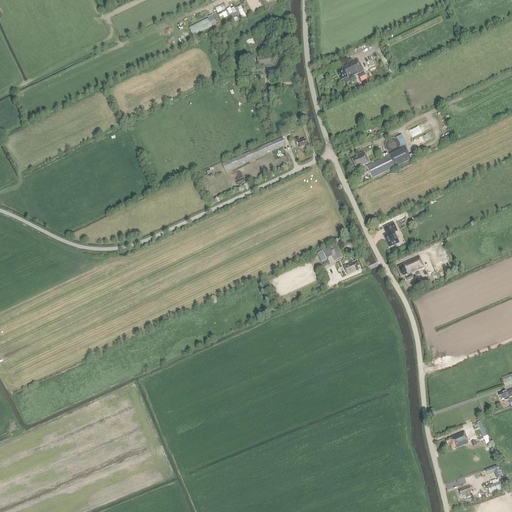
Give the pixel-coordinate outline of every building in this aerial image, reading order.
[(218,13),(227,8),(224,3),(215,7),(218,13)] [(243,18),(246,17),(241,5),(231,9),(231,8),(219,14),(221,19),(229,15),(229,16),(240,11),(243,18)] [(214,16),(189,26),(193,36),(218,26),(214,16)] [(223,23),(225,27),(234,22),(233,19),(223,23)] [(275,64),(277,63),(275,54),(256,57),(258,67),(265,66),(266,69),(268,80),(281,78),(281,77),(285,76),(284,70),(286,70),(285,66),(280,67),(280,66),(275,67),(275,64)] [(394,72),(386,54),(380,57),(388,75),(394,72)] [(348,78),(363,71),(360,64),(359,64),(357,60),(343,67),(343,68),(337,71),(341,80),(345,78),(347,84),(350,82),(348,78)] [(361,82),(367,79),(364,73),(358,76),(361,82)] [(257,97),(267,93),(265,87),(255,90),(257,97)] [(222,164),(225,172),(285,145),(282,138),(287,136),(286,133),(281,135),(282,137),(255,150),(222,164)] [(385,145),(386,147),(387,149),(389,151),(391,151),(394,151),(396,151),(398,149),(399,148),(400,145),(400,143),(399,141),(398,139),(396,137),(394,137),(392,137),(389,137),(387,139),(386,140),(385,143),(385,145)] [(303,148),(307,146),(305,140),(300,142),(299,138),(295,139),(297,143),(298,143),(300,149),(301,148),(301,149),(303,148)] [(372,178),(395,166),(396,167),(411,159),(414,158),(413,155),(410,156),(406,148),(390,156),(390,155),(366,167),(372,178)] [(386,157),(382,149),(378,151),(381,159),(386,157)] [(356,158),(352,160),(356,169),(359,167),(361,171),(364,169),(363,166),(369,163),(364,152),(355,156),(356,158)] [(426,206),(410,212),(414,220),(429,213),(426,206)] [(389,247),(398,243),(394,233),(397,231),(393,223),(383,228),(387,235),(384,236),(389,247)] [(325,257),(326,259),(332,256),(335,262),(342,258),(336,245),(328,249),(329,249),(323,252),(322,252),(317,254),(320,259),(325,257)] [(403,265),(398,267),(402,277),(407,275),(408,276),(424,269),(419,256),(402,264),(403,265)] [(347,275),(358,270),(357,267),(359,266),(357,262),(356,263),(356,261),(343,267),(347,275)] [(441,276),(430,281),(432,285),(443,280),(441,276)] [(509,375),(502,378),(504,384),(511,381),(509,375)] [(509,398),(511,396),(511,392),(511,390),(507,392),(499,395),(501,400),(504,399),(505,400),(506,401),(509,400),(509,398)] [(481,421),(478,423),(484,437),(487,436),(481,421)] [(451,449),(455,447),(456,448),(468,443),(464,432),(451,437),(452,438),(446,441),(447,445),(450,444),(451,449)] [(494,473),(497,479),(502,477),(497,466),(485,471),(487,476),(494,473)] [(474,475),(465,478),(466,483),(476,479),(474,475)] [(487,487),(490,494),(503,489),(500,482),(487,487)] [(462,490),(459,491),(460,496),(462,495),(463,496),(466,495),(467,498),(472,496),(471,493),(472,493),(470,486),(461,489),(462,490)]
